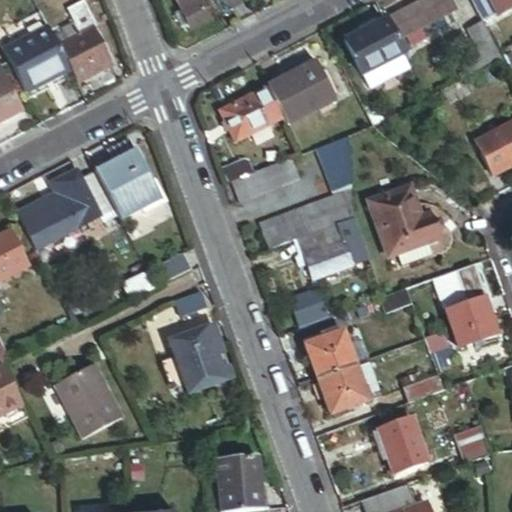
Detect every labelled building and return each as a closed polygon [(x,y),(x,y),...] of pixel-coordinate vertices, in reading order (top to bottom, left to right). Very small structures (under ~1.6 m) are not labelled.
[(185,0),(177,4),(182,13),(200,4),(197,0),(185,0)] [(448,0),(430,0),(386,23),(396,43),(406,38),(421,31),(456,13),(448,0)] [(489,0),(469,0),(483,25),(498,16),(489,0)] [(511,0),(489,0),(498,16),(511,9),(511,0)] [(209,22),(200,4),(182,13),(183,15),(189,27),(191,31),(209,22)] [(67,43),(58,48),(71,73),(77,86),(114,66),(94,29),(96,28),(84,5),(72,11),(77,21),(84,34),(67,43)] [(183,15),(174,19),(180,31),(189,27),(183,15)] [(60,30),(67,43),(84,34),(77,21),(60,30)] [(373,22),(359,30),(361,35),(376,28),(373,22)] [(396,43),(386,23),(376,28),(361,35),(344,44),(362,80),(404,58),(396,43)] [(503,63),(483,25),(468,32),(482,59),(467,67),(473,79),(503,63)] [(47,27),(2,51),(26,97),(71,73),(58,48),(47,27)] [(426,41),(421,31),(406,38),(411,48),(426,41)] [(404,58),(362,80),(369,93),(411,72),(404,58)] [(316,67),(268,91),(283,122),(287,130),(336,105),(316,67)] [(467,67),(440,81),(446,93),(473,79),(467,67)] [(0,126),(21,115),(0,75),(0,126)] [(283,122),(268,91),(219,115),(235,146),(283,122)] [(511,168),(511,125),(474,145),(492,179),(511,168)] [(350,187),(348,140),(317,152),(333,194),(350,187)] [(107,153),(112,164),(136,152),(131,141),(107,153)] [(112,164),(95,173),(120,222),(161,201),(136,152),(112,164)] [(250,178),(242,181),(250,201),(299,182),(291,162),(250,178)] [(241,166),(225,172),(230,186),(242,181),(250,178),(246,167),(242,169),(241,166)] [(100,219),(96,211),(82,184),(82,183),(76,173),(50,186),(56,197),(17,217),(35,252),(100,219)] [(94,177),(81,183),(96,211),(108,205),(94,177)] [(230,186),(238,206),(250,201),(242,181),(230,186)] [(353,221),(352,187),(350,187),(333,194),(334,199),(343,224),(353,221)] [(418,216),(408,191),(368,206),(388,260),(437,241),(427,213),(418,216)] [(343,224),(334,199),(259,226),(269,252),(298,241),(343,224)] [(343,224),(298,241),(300,248),(315,242),(319,255),(329,251),(325,239),(339,234),(343,246),(352,268),(368,262),(353,221),(343,224)] [(0,284),(29,269),(11,234),(0,239),(0,284)] [(329,251),(343,246),(339,234),(325,239),(329,251)] [(300,248),(305,260),(319,255),(315,242),(300,248)] [(352,268),(343,246),(329,251),(319,255),(305,260),(313,282),(352,268)] [(168,285),(194,272),(186,257),(160,270),(168,285)] [(484,301),(473,268),(456,274),(468,307),(484,301)] [(121,287),(130,304),(156,291),(147,274),(121,287)] [(468,307),(456,274),(443,279),(454,312),(468,307)] [(443,279),(434,282),(446,315),(454,312),(443,279)] [(78,329),(104,317),(86,280),(60,293),(78,329)] [(408,292),(380,302),(391,332),(390,332),(397,352),(425,342),(408,292)] [(201,295),(175,305),(181,321),(207,311),(201,295)] [(497,337),(484,301),(468,307),(454,312),(446,315),(459,350),(497,337)] [(213,328),(207,330),(218,359),(224,357),(213,328)] [(218,359),(207,330),(169,344),(174,356),(185,387),(223,373),(218,359)] [(356,368),(355,366),(343,333),(304,347),(317,382),(356,368)] [(0,345),(0,363),(1,366),(2,367),(9,363),(0,345)] [(180,389),(185,387),(174,356),(170,357),(168,362),(176,387),(180,389)] [(368,362),(355,366),(356,368),(369,404),(381,399),(368,362)] [(1,366),(0,366),(0,420),(23,409),(2,367),(1,366)] [(93,367),(53,389),(81,442),(121,420),(93,367)] [(356,368),(317,382),(331,418),(369,404),(356,368)] [(223,373),(185,387),(189,397),(233,381),(229,371),(223,373)] [(402,391),(408,407),(444,393),(438,377),(402,391)] [(427,465),(411,421),(378,434),(394,477),(427,465)] [(461,468),(492,456),(480,425),(449,436),(461,468)] [(262,511),(257,460),(215,464),(219,511),(262,511)] [(400,495),(398,491),(375,499),(377,504),(400,495)] [(377,504),(379,511),(405,511),(400,495),(377,504)] [(375,499),(362,504),(364,511),(379,511),(377,504),(375,499)]
